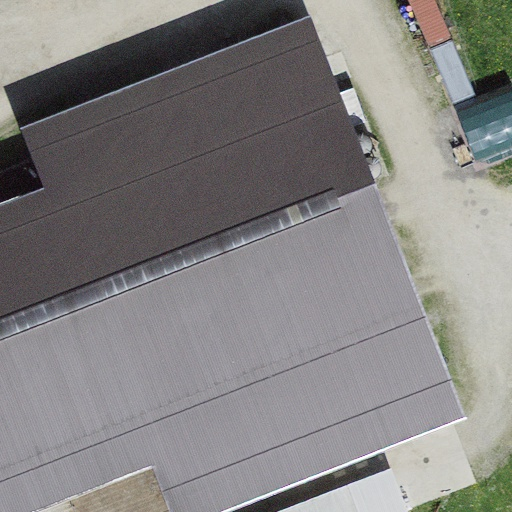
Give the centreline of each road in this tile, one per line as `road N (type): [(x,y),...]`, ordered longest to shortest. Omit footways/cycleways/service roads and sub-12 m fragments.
road 1 (track): [(351,0),(432,171),(462,206),(511,227)]
road 2 (track): [(0,106),(262,0)]
